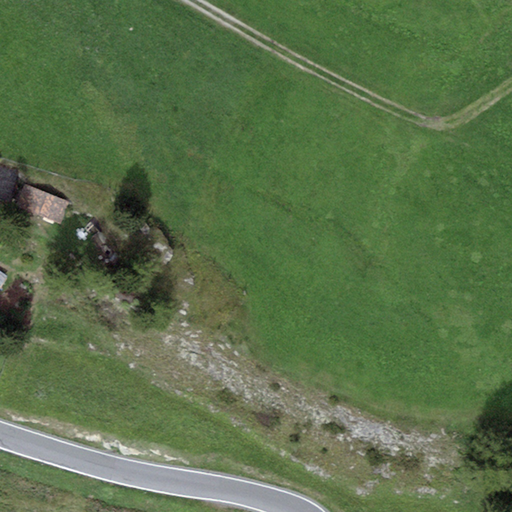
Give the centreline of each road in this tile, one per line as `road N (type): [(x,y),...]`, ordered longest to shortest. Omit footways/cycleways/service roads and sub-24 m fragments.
road 1 (track): [(193,0),(421,122),(468,118),(511,87)]
road 2 (tertiary): [(0,430),(131,476),(296,511)]
